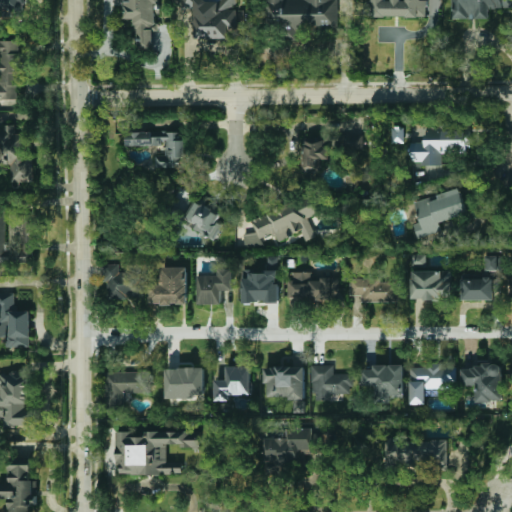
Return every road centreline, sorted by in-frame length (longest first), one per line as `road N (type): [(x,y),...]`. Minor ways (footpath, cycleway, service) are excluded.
road 1 (tertiary): [(82,511),(78,0)]
road 2 (tertiary): [(511,91),(76,96)]
road 3 (residential): [(511,333),(81,339)]
